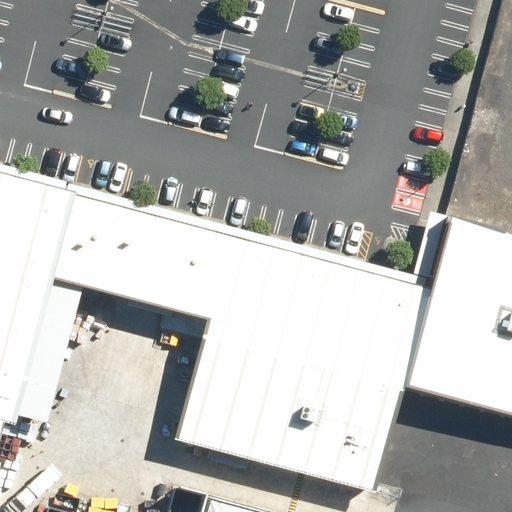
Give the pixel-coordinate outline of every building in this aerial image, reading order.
[(69,190),(0,171),(0,422),(6,424),(15,390),(24,355),(34,318),(45,280),(69,190)] [(45,280),(128,302),(152,211),(69,190),(45,280)] [(424,286),(397,383),(511,414),(511,228),(445,210),(424,286)] [(128,302),(205,322),(229,232),(152,211),(128,302)] [(424,286),(229,232),(205,322),(195,360),(194,363),(182,408),(173,440),(367,493),(371,478),(397,383),(424,286)] [(278,511),(209,492),(203,511),(278,511)]
